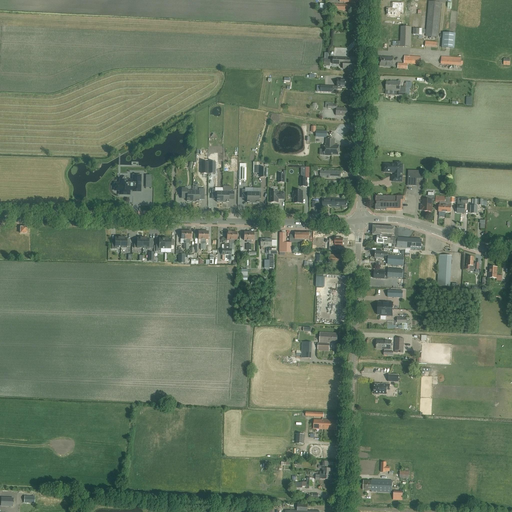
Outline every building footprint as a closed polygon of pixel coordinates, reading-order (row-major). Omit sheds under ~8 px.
[(441,3),(429,1),(426,37),(438,38),(441,3)] [(388,8),(388,16),(399,16),(399,12),(403,12),(403,3),(393,3),(392,9),(388,8)] [(396,47),(400,47),(411,47),(411,27),(401,27),(400,41),(393,41),(392,46),(396,46),(396,47)] [(454,49),(456,33),(443,32),(442,48),(454,49)] [(404,56),(404,64),(421,65),(421,57),(404,56)] [(461,61),(461,58),(441,56),(441,64),(463,66),(463,61),(461,61)] [(334,58),(333,64),(343,65),(343,69),(354,70),(354,62),(348,62),(348,58),(334,58)] [(393,58),(388,58),(381,58),(380,66),(384,66),(384,67),(393,68),(393,58)] [(342,90),(342,88),(350,88),(350,80),(337,80),(337,90),(342,90)] [(400,87),(400,82),(386,82),(386,91),(399,91),(398,96),(405,96),(406,88),(400,87)] [(336,116),(347,117),(348,109),(337,108),(337,105),(328,104),(327,108),(337,109),(336,116)] [(332,155),(338,155),(339,146),(334,145),(335,139),(326,139),(326,145),(325,145),(324,155),(332,156),(332,155)] [(395,162),(395,165),(384,164),(384,172),(394,173),(395,173),(395,176),(392,176),(392,181),(402,182),(402,177),(400,177),(400,173),(402,173),(403,165),(400,165),(400,163),(395,162)] [(408,171),(408,186),(416,186),(417,179),(423,179),(423,172),(409,171),(408,171)] [(127,182),(122,182),(122,180),(120,180),(120,182),(120,184),(118,184),(115,184),(115,187),(115,191),(118,191),(120,191),(119,195),(123,195),(126,195),(130,195),(130,191),(130,189),(133,189),(133,191),(134,191),(140,191),(140,192),(141,176),(133,175),(133,181),(130,181),(130,180),(127,180),(127,182)] [(188,202),(193,202),(193,191),(187,191),(187,189),(185,189),(182,188),(181,195),(181,199),(187,199),(187,201),(188,201),(188,202)] [(199,191),(193,191),(193,202),(197,202),(199,202),(199,195),(204,196),(204,189),(199,189),(199,191)] [(212,189),(212,196),(217,196),(217,202),(218,202),(218,203),(223,203),(223,192),(215,191),(215,189),(212,189)] [(231,192),(223,192),(223,203),(227,203),(227,202),(229,202),(229,200),(234,200),(234,190),(231,190),(231,192)] [(248,203),(253,203),(253,192),(245,192),(245,190),(242,190),(242,196),(247,196),(247,203),(248,203)] [(271,192),(271,203),(278,203),(278,199),(285,199),(285,193),(278,193),(278,192),(275,192),(275,191),(274,191),(274,192),(271,192)] [(294,199),(294,203),(302,204),(303,191),(294,191),(294,194),(293,194),(293,199),(294,199)] [(261,192),(253,192),(253,203),(257,204),(257,203),(259,203),(259,197),(261,197),(261,192)] [(376,210),(402,211),(402,202),(405,202),(405,196),(376,196),(376,210)] [(426,196),(426,200),(423,200),(423,205),(422,205),(422,210),(424,210),(424,211),(432,211),(432,201),(435,201),(435,196),(426,196)] [(445,212),(446,197),(436,197),(435,202),(440,203),(440,205),(439,205),(439,212),(445,212)] [(455,198),(446,197),(445,212),(451,213),(452,203),(454,203),(455,198)] [(342,199),(323,199),(323,207),(342,207),(342,209),(346,209),(347,208),(348,199),(342,199)] [(461,204),(461,206),(458,205),(457,213),(465,213),(465,204),(461,204)] [(397,244),(398,238),(398,228),(395,228),(373,226),(373,235),(377,235),(382,236),(382,239),(388,239),(388,244),(392,244),(397,244)] [(231,255),(232,232),(227,232),(227,240),(229,240),(229,244),(224,244),(224,249),(222,249),(222,255),(231,255)] [(286,243),(286,233),(280,233),(280,255),(285,255),(285,252),(291,252),(291,243),(286,243)] [(310,234),(295,233),(295,235),(290,235),(290,242),(303,242),(303,239),(310,240),(310,234)] [(377,243),(388,244),(388,239),(382,239),(382,236),(377,235),(377,243)] [(121,248),(121,238),(118,238),(115,238),(115,241),(112,241),(112,249),(116,249),(116,248),(121,248)] [(121,238),(121,248),(121,249),(127,249),(127,247),(130,247),(130,240),(127,240),(127,238),(124,238),(121,238)] [(134,248),(143,248),(143,238),(140,238),(140,239),(137,239),(137,242),(134,242),(134,248)] [(343,246),(343,238),(335,238),(335,239),(329,239),(329,250),(335,250),(336,246),(343,246)] [(422,240),(398,238),(397,244),(392,244),(392,247),(411,249),(411,247),(421,248),(422,240)] [(161,249),(165,249),(165,239),(162,239),(159,239),(159,241),(156,241),(156,251),(161,252),(161,249)] [(165,239),(165,249),(171,249),(171,245),(174,246),(174,241),(171,241),(171,239),(168,239),(165,239)] [(269,249),(266,249),(266,254),(277,254),(277,249),(272,249),(272,247),(272,239),(261,239),(261,247),(270,247),(270,249),(269,249)] [(251,244),(249,244),(248,250),(248,255),(251,255),(257,255),(257,252),(251,252),(251,250),(251,244)] [(388,256),(388,265),(404,266),(404,256),(388,255),(388,253),(384,253),(384,252),(376,252),(375,258),(383,259),(384,256),(388,256)] [(317,255),(317,263),(317,264),(321,265),(325,262),(325,256),(317,255)] [(345,263),(345,256),(329,255),(329,263),(340,264),(340,262),(345,263)] [(448,287),(450,256),(439,256),(437,286),(448,287)] [(479,270),(479,263),(475,263),(475,265),(473,265),(474,257),(468,257),(468,260),(467,260),(466,269),(479,270)] [(497,279),(497,267),(490,267),(490,273),(489,273),(489,278),(497,279)] [(403,278),(403,270),(388,269),(388,277),(403,278)] [(374,278),(385,279),(385,271),(379,270),(379,271),(374,271),(374,278)] [(319,343),(318,343),(318,351),(329,351),(329,344),(333,344),(333,342),(337,343),(337,334),(320,332),(319,343)] [(404,353),(404,351),(405,339),(396,338),(395,353),(398,353),(398,351),(401,351),(401,353),(404,353)] [(392,341),(376,340),(376,349),(391,350),(392,341)] [(302,342),(301,352),(301,358),(311,358),(312,342),(302,342)] [(389,391),(390,384),(383,384),(382,385),(375,384),(375,389),(373,389),(373,392),(374,393),(374,394),(375,394),(375,395),(379,395),(379,394),(386,395),(387,390),(389,391)] [(322,420),(321,429),(337,430),(337,420),(330,420),(322,419),(322,420)] [(321,429),(322,420),(314,420),(313,429),(321,429)] [(296,434),(296,444),(304,444),(304,434),(296,434)] [(322,462),(322,469),(323,469),(323,472),(320,472),(319,479),(323,479),(331,479),(331,469),(327,469),(328,462),(322,462)] [(390,472),(391,463),(382,463),(381,472),(390,472)] [(392,493),(393,481),(372,480),(372,481),(364,480),(363,490),(371,491),(371,492),(392,493)] [(403,499),(403,490),(393,490),(394,500),(403,499)] [(1,498),(1,506),(13,506),(13,498),(1,498)]
